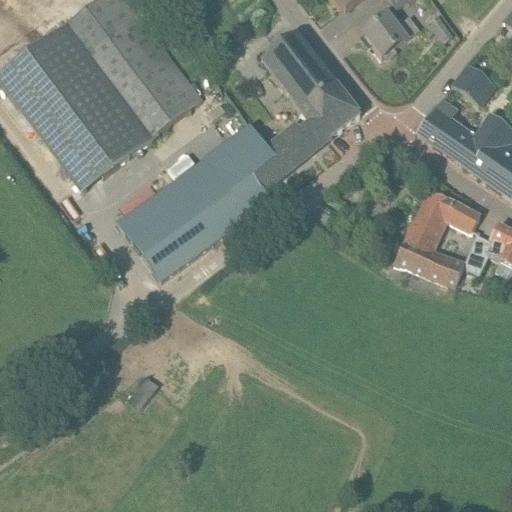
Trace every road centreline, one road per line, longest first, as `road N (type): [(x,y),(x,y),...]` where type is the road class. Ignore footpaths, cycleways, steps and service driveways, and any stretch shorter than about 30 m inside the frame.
road 1 (unclassified): [(0,404),(392,133)]
road 2 (unclassified): [(392,133),(509,0)]
road 3 (tertiary): [(392,133),(282,0)]
road 4 (tertiary): [(511,218),(392,133)]
